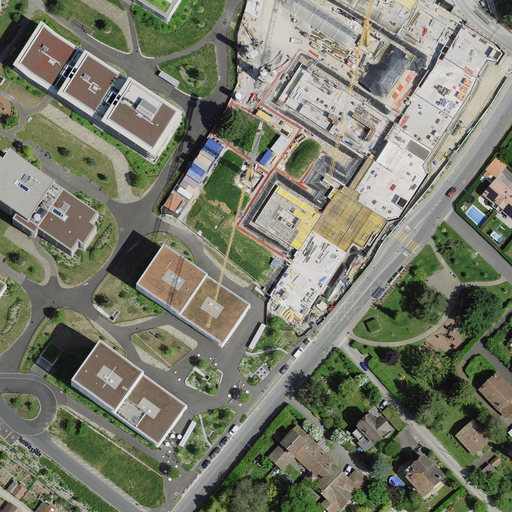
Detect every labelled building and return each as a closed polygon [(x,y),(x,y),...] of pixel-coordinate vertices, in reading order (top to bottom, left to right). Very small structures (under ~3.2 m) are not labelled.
[(182,0),(126,0),(144,11),(168,25),(182,0)] [(324,0),(441,67),(470,17),(440,0),(324,0)] [(511,26),(496,16),(482,37),(501,49),(511,32),(511,26)] [(102,64),(42,25),(12,71),(155,165),(186,119),(165,106),(134,85),(102,64)] [(347,87),(305,61),(279,103),(370,159),(396,117),(347,87)] [(37,166),(10,147),(0,161),(0,202),(73,253),(102,212),(76,193),(37,166)] [(492,165),(502,172),(507,167),(497,159),(492,165)] [(502,172),(492,165),(488,170),(497,178),(502,172)] [(293,191),(276,180),(248,223),(300,256),(328,213),(293,191)] [(511,194),(497,181),(485,195),(499,208),(511,194)] [(511,194),(499,208),(511,218),(511,194)] [(244,299),(164,246),(136,287),(163,305),(189,322),(225,346),(253,305),(244,299)] [(367,323),(371,333),(381,329),(376,319),(367,323)] [(131,364),(99,341),(68,384),(160,450),(192,407),(154,380),(131,364)] [(511,399),(511,392),(497,376),(482,390),(501,410),(511,399)] [(511,399),(501,410),(507,417),(511,411),(511,399)] [(405,425),(389,408),(383,413),(399,431),(405,425)] [(371,418),(360,427),(367,435),(375,444),(390,430),(381,420),(377,424),(371,418)] [(472,424),(458,436),(474,454),(488,441),(472,424)] [(367,435),(360,427),(352,433),(359,442),(367,435)] [(323,451),(299,428),(271,458),(283,469),(296,455),(313,472),(307,478),(329,499),(324,505),(331,511),(338,511),(368,482),(357,471),(348,480),(331,465),(334,461),(326,454),(323,458),(320,455),(323,451)] [(418,446),(404,431),(393,442),(407,457),(418,446)] [(424,458),(406,474),(425,495),(443,478),(424,458)] [(47,499),(38,510),(40,511),(56,511),(59,509),(47,499)]
